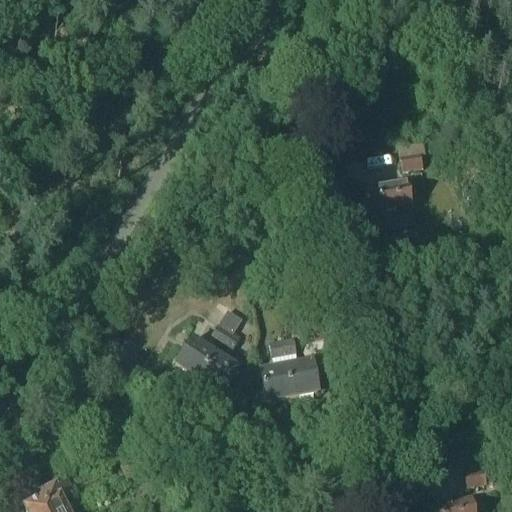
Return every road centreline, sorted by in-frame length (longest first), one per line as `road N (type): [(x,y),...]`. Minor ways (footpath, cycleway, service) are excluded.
road 1 (residential): [(355,425),(292,127),(246,41)]
road 2 (unclassified): [(56,333),(246,41)]
road 3 (residential): [(355,425),(282,437),(217,430),(56,333)]
